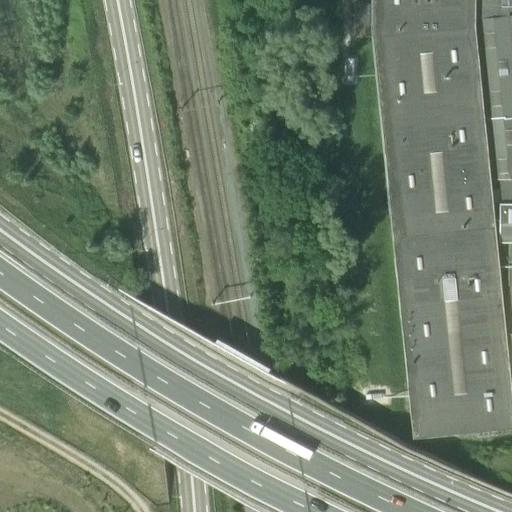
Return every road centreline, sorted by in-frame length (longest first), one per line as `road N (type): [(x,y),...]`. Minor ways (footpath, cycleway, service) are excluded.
road 1 (secondary): [(507,511),(299,415),(135,320),(0,226)]
road 2 (secondary): [(117,0),(195,511)]
road 3 (trunk): [(419,511),(140,365),(0,270)]
road 4 (trunk): [(0,322),(147,418),(318,511)]
road 5 (track): [(141,511),(127,491),(0,407)]
